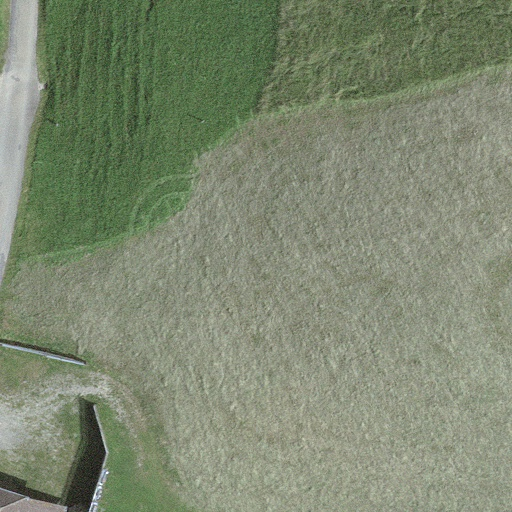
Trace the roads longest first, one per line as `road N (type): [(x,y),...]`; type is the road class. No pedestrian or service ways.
road 1 (track): [(191,511),(150,469),(132,415),(106,383),(0,402)]
road 2 (track): [(0,207),(15,140),(27,0)]
